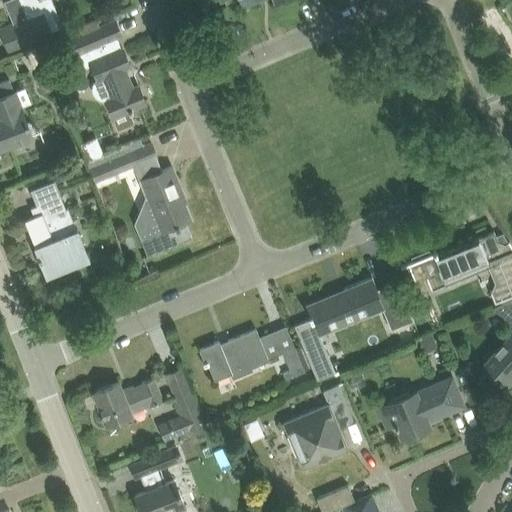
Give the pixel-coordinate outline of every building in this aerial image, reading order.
[(13,32),(4,36),(10,52),(36,41),(18,0),(17,0),(26,19),(10,25),(13,32)] [(50,0),(18,0),(36,41),(51,35),(50,31),(61,26),(50,0)] [(179,14),(182,22),(202,14),(199,7),(179,14)] [(91,64),(97,79),(94,81),(92,83),(92,87),(92,91),(93,93),(96,96),(99,98),(102,99),(105,99),(113,116),(145,103),(138,85),(132,87),(124,68),(130,66),(122,48),(121,48),(116,36),(117,36),(111,21),(100,26),(97,19),(54,37),(57,44),(53,45),(62,66),(77,60),(76,59),(80,57),(86,66),(91,64)] [(25,51),(32,67),(44,61),(37,46),(25,51)] [(9,79),(4,81),(0,82),(0,147),(31,136),(14,91),(9,79)] [(122,147),(87,161),(95,181),(134,165),(137,163),(150,159),(144,145),(143,145),(139,137),(121,144),(122,147)] [(162,229),(140,238),(147,255),(192,236),(185,221),(191,219),(180,193),(182,192),(171,166),(162,170),(156,156),(150,159),(137,163),(134,165),(150,203),(152,203),(162,229)] [(63,164),(67,173),(81,168),(77,159),(63,164)] [(54,180),(49,182),(30,190),(36,206),(31,208),(35,217),(27,220),(37,246),(36,247),(48,276),(65,269),(64,266),(87,256),(76,231),(67,208),(64,209),(59,197),(60,196),(54,180)] [(415,281),(423,278),(428,276),(433,289),(488,266),(494,283),(490,291),(494,302),(511,295),(511,245),(509,240),(507,241),(508,241),(504,243),(498,240),(493,230),(492,231),(493,232),(448,250),(448,251),(437,255),(435,250),(433,251),(433,252),(430,253),(429,249),(411,256),(413,260),(400,265),(406,280),(413,277),(415,281)] [(308,315),(310,319),(294,325),(316,379),(334,372),(319,334),(355,319),(382,308),(391,329),(413,320),(403,295),(383,303),(372,277),(343,289),(345,292),(307,308),(310,314),(308,315)] [(494,385),(499,380),(506,386),(511,378),(511,298),(492,307),(511,324),(511,330),(494,350),(490,349),(483,357),(484,362),(482,364),(485,367),(479,372),(480,380),(486,386),(494,385)] [(199,348),(206,366),(208,365),(215,381),(231,375),(232,379),(253,371),(252,368),(269,361),(255,328),(220,343),(218,340),(199,348)] [(290,369),(283,372),(285,378),(304,371),(294,347),(282,352),(290,369)] [(179,414),(157,423),(163,439),(204,423),(181,366),(166,373),(177,400),(174,401),(179,414)] [(415,392),(387,404),(377,408),(384,426),(395,422),(401,437),(429,426),(427,420),(463,405),(451,377),(415,392)] [(106,423),(124,416),(130,414),(129,411),(149,403),(149,405),(162,400),(153,378),(141,382),(141,385),(122,392),(117,381),(93,391),(106,423)] [(322,391),(327,403),(328,403),(329,403),(343,397),(338,384),(322,391)] [(282,422),(294,450),(302,469),(348,449),(329,403),(328,403),(327,403),(282,422)] [(178,444),(149,455),(155,470),(184,459),(178,444)] [(173,479),(153,487),(134,494),(141,511),(174,511),(184,507),(173,479)] [(348,485),(317,498),(323,511),(341,505),(341,506),(354,500),(348,485)] [(354,500),(341,506),(344,511),(379,511),(371,492),(354,500)]
